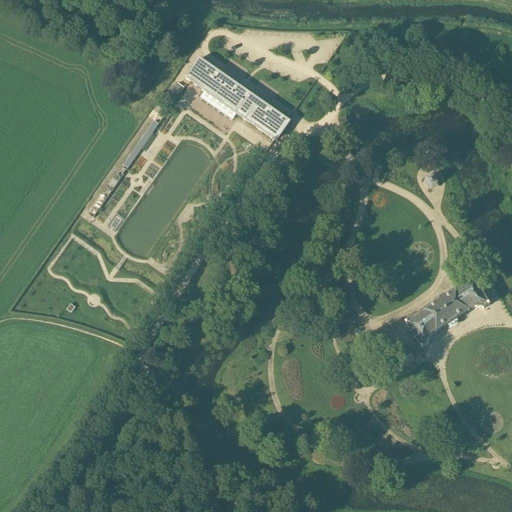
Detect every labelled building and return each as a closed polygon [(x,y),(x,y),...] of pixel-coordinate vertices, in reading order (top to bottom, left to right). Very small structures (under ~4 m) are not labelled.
[(250,93),(237,85),(236,87),(218,75),(219,72),(199,59),(186,78),(202,90),(198,96),(231,119),(235,112),(275,139),(275,138),(276,139),(288,121),(287,121),(288,120),(268,106),(267,108),(248,96),(250,93)] [(178,84),(167,100),(173,104),(184,88),(178,84)] [(433,193),(435,192),(437,191),(439,189),(439,186),(439,184),(439,182),(437,180),(435,179),(433,178),(430,178),(428,179),(426,181),(425,183),(425,186),(425,188),(427,190),(428,191),(431,192),(433,193)] [(405,323),(422,349),(428,344),(429,342),(430,339),(432,336),(434,334),(437,332),(468,311),(472,309),(477,308),(480,309),(483,309),(490,305),(473,280),(457,291),(456,290),(423,311),(424,311),(405,323)] [(415,353),(412,349),(407,348),(383,362),(380,364),(385,373),(387,376),(402,366),(414,358),(412,355),(415,353)]
